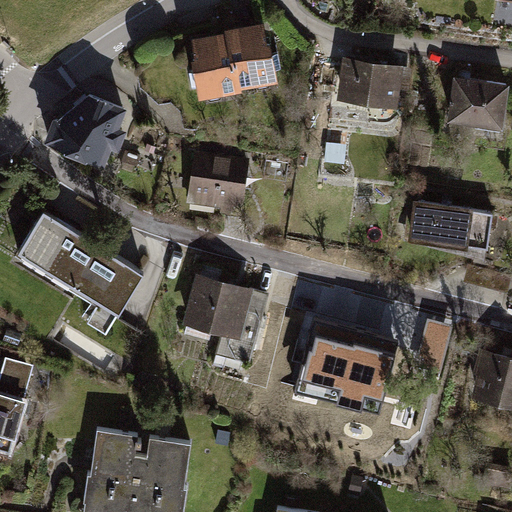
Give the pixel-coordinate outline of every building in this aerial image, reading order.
[(225,26),(226,30),(231,57),(236,56),(242,87),(280,80),(271,37),(268,38),(265,20),(225,26)] [(188,37),(199,98),(243,89),(242,87),(236,56),(231,57),(226,30),(188,37)] [(345,54),(338,96),(398,106),(405,63),(345,54)] [(455,72),(449,117),(504,125),(511,81),(455,72)] [(128,105),(88,90),(58,116),(54,114),(45,138),(105,160),(112,142),(121,146),(128,126),(121,123),(128,105)] [(250,157),(195,148),(189,203),(244,211),(250,157)] [(495,208),(413,195),(409,234),(430,238),(428,246),(485,261),(495,208)] [(147,271),(44,208),(20,250),(95,294),(82,319),(106,334),(147,271)] [(511,274),(468,264),(464,281),(508,293),(511,274)] [(197,272),(184,320),(223,331),(217,352),(250,362),(269,291),(197,272)] [(382,414),(401,342),(316,320),(297,392),(382,414)] [(511,353),(481,346),(474,372),(478,373),(473,395),(511,404),(511,353)] [(0,447),(11,451),(34,364),(6,355),(0,379),(0,447)] [(98,426),(84,511),(109,511),(110,509),(126,511),(183,511),(195,442),(98,426)]
